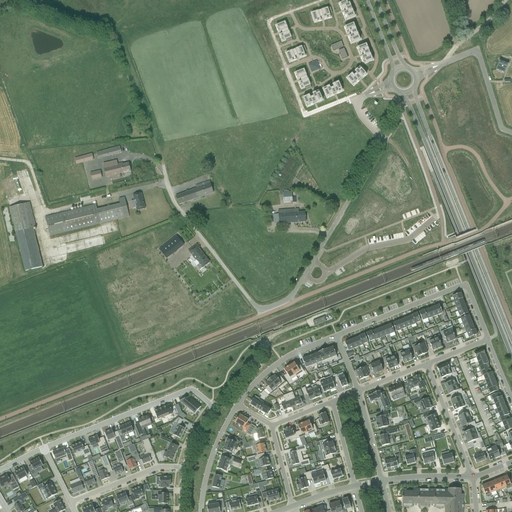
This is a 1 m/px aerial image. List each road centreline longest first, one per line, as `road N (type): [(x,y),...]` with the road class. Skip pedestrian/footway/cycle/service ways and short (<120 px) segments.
road 1 (tertiary): [(403,93),(511,358)]
road 2 (tertiary): [(511,340),(413,89)]
road 3 (unclassified): [(313,260),(384,139),(352,98),(367,94)]
road 4 (residential): [(487,339),(465,285),(335,335)]
road 5 (residential): [(217,406),(184,391),(43,448)]
road 6 (unclassified): [(258,310),(172,201),(163,165)]
road 7 (track): [(118,23),(163,165)]
road 8 (residential): [(440,65),(475,51),(502,129),(511,133)]
road 9 (residential): [(335,335),(280,360),(237,406)]
road 10 (residential): [(473,477),(426,363)]
road 11 (unclassified): [(328,273),(366,247),(409,239),(434,218)]
road 12 (residential): [(70,503),(165,465),(185,465)]
